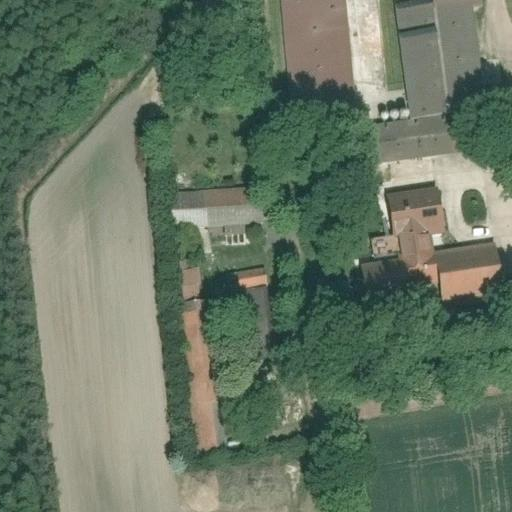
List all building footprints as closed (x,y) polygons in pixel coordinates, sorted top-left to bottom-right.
[(357,113),(346,0),(281,0),(292,119),(357,113)] [(483,9),(481,0),(394,0),(411,124),(370,130),(375,168),(475,155),(468,102),(484,100),(471,10),(483,9)] [(263,229),(260,191),(170,198),(173,236),(263,229)] [(444,237),(437,193),(386,201),(394,248),(396,248),(398,262),(360,269),(368,316),(412,309),(409,291),(442,286),(446,311),(503,302),(494,249),(434,259),(431,239),(444,237)] [(230,297),(268,291),(265,272),(224,278),(227,297),(230,297)] [(278,361),(268,291),(230,297),(240,367),(278,361)] [(228,458),(208,304),(175,308),(195,463),(228,458)]
